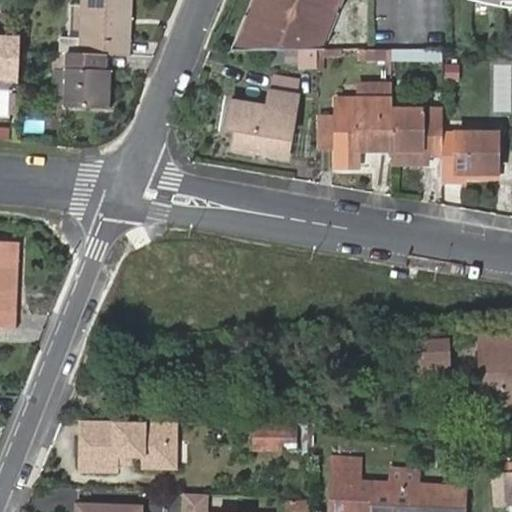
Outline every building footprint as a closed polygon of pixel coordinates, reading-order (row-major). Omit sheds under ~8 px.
[(123,0),(75,0),(74,54),(98,56),(117,56),(119,19),(123,18),(123,0)] [(235,53),(319,52),(333,15),(339,0),(255,0),(248,19),(235,53)] [(248,0),(243,17),(248,19),(255,0),(248,0)] [(347,0),(339,0),(333,15),(340,18),(347,0)] [(500,15),(508,16),(507,7),(511,7),(511,0),(473,0),(473,5),(489,10),(500,15)] [(321,52),(327,52),(340,18),(333,15),(319,52),(321,52)] [(228,53),(235,53),(248,19),(243,17),(228,53)] [(0,81),(12,82),(13,51),(14,39),(0,38),(0,81)] [(321,71),(327,72),(327,57),(347,57),(347,51),(327,52),(321,52),(321,71)] [(98,56),(74,54),(62,54),(62,69),(60,107),(102,109),(103,89),(96,88),(97,71),(98,56)] [(60,107),(62,69),(51,68),(49,106),(60,107)] [(366,84),(366,99),(396,98),(396,83),(366,84)] [(233,103),(229,131),(241,133),(239,151),(291,160),(301,97),(273,92),(270,109),(233,103)] [(362,150),(398,150),(397,109),(396,98),(366,99),(338,99),(339,123),(340,153),(340,168),(363,168),(362,150)] [(448,154),(448,131),(447,108),(397,109),(398,150),(398,164),(429,164),(429,154),(448,154)] [(339,123),(322,124),(321,154),(340,153),(339,123)] [(501,130),(448,131),(448,154),(449,177),(502,176),(501,130)] [(0,328),(7,329),(8,293),(13,293),(15,244),(0,242),(0,328)] [(414,331),(414,340),(454,339),(453,329),(414,331)] [(511,400),(511,334),(509,335),(510,370),(495,371),(496,401),(511,400)] [(510,370),(509,335),(494,335),(495,371),(510,370)] [(454,339),(414,340),(417,371),(456,370),(454,339)] [(81,419),(80,469),(117,470),(117,462),(117,456),(130,456),(143,457),(143,466),(169,467),(169,439),(176,439),(177,422),(81,419)] [(251,427),(252,447),(292,448),(292,435),(299,435),(299,427),(251,427)] [(317,433),(317,464),(357,466),(358,434),(317,433)] [(511,466),(496,466),(495,500),(511,499),(511,466)] [(460,511),(462,486),(330,480),(328,511),(460,511)] [(207,511),(208,495),(182,494),(181,511),(207,511)]
